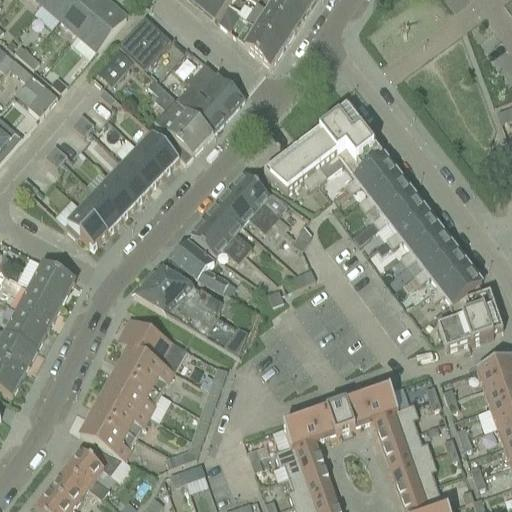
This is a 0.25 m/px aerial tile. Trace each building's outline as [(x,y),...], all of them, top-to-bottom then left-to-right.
[(50,0),(30,0),(42,10),(50,0)] [(82,0),(50,0),(42,10),(61,26),(82,0)] [(107,10),(95,0),(82,0),(61,26),(79,42),(107,10)] [(192,9),(197,0),(182,0),(192,9)] [(201,17),(211,0),(197,0),(192,9),(201,17)] [(212,26),(228,0),(211,0),(201,17),(212,26)] [(305,21),(279,0),(276,0),(269,11),(266,16),(293,39),(305,21)] [(316,3),(311,0),(279,0),(305,21),(316,3)] [(293,39),(266,16),(256,9),(244,27),(247,29),(255,34),(281,57),(293,39)] [(125,26),(107,10),(79,42),(97,58),(125,26)] [(228,40),(238,23),(227,14),(216,30),(228,40)] [(144,24),(117,53),(143,78),(170,49),(144,24)] [(255,34),(247,29),(236,47),(269,75),(281,57),(255,34)] [(13,60),(24,69),(29,62),(19,53),(13,60)] [(120,57),(98,81),(111,92),(133,69),(120,57)] [(38,70),(29,62),(24,69),(32,76),(38,70)] [(204,71),(187,90),(190,93),(226,126),(244,106),(216,81),(204,71)] [(15,81),(25,89),(31,83),(21,75),(15,81)] [(56,105),(31,83),(25,89),(23,92),(36,103),(27,113),(39,124),(56,105)] [(60,100),(66,94),(56,85),(50,92),(60,100)] [(158,104),(164,97),(153,87),(148,93),(158,104)] [(190,93),(176,108),(212,142),(226,126),(190,93)] [(115,107),(103,96),(98,102),(110,112),(115,107)] [(161,146),(159,148),(185,172),(199,156),(212,142),(174,107),(154,128),(167,140),(161,147),(161,146)] [(342,152),(360,138),(364,135),(348,114),(324,133),(325,135),(320,139),(318,137),(317,138),(336,163),(345,156),(342,152)] [(511,125),(508,115),(495,120),(500,130),(511,125)] [(81,122),(76,127),(88,138),(93,132),(81,122)] [(0,169),(21,145),(0,127),(0,169)] [(88,138),(76,127),(71,133),(83,144),(88,138)] [(317,138),(292,158),(318,192),(343,172),(336,163),(317,138)] [(343,172),(353,186),(383,163),(366,142),(365,144),(360,138),(342,152),(345,156),(336,163),(343,172)] [(152,141),(137,157),(164,182),(178,167),(152,141)] [(54,153),(49,158),(61,169),(66,163),(54,153)] [(164,182),(137,157),(123,171),(150,197),(164,182)] [(61,169),(49,158),(44,164),(56,175),(61,169)] [(318,192),(292,158),(263,180),(286,201),(302,188),(310,198),(318,192)] [(367,204),(397,181),(383,163),(353,186),(344,193),(345,196),(350,201),(360,194),(367,204)] [(150,197),(123,171),(109,186),(136,211),(150,197)] [(244,181),(231,197),(271,232),(277,225),(261,211),(269,203),(244,181)] [(397,181),(367,204),(358,211),(364,220),(374,212),(381,222),(410,200),(397,181)] [(20,192),(31,204),(37,197),(25,186),(20,192)] [(136,211),(109,186),(95,201),(121,226),(136,211)] [(271,232),(231,197),(217,212),(241,234),(248,226),(264,241),(271,232)] [(410,200),(381,222),(372,229),(378,238),(387,230),(395,240),(424,218),(410,200)] [(121,226),(95,201),(81,216),(107,241),(121,226)] [(241,234),(217,212),(204,227),(244,263),(251,256),(235,241),(241,234)] [(107,241),(81,216),(63,234),(77,247),(78,246),(77,245),(79,243),(92,256),(107,241)] [(409,258),(438,236),(424,218),(395,240),(385,247),(392,256),(401,248),(409,258)] [(244,263),(204,227),(190,243),(214,264),(221,256),(238,271),(244,263)] [(303,233),(291,252),(301,258),(310,243),(303,233)] [(423,276),(452,254),(438,236),(409,258),(399,265),(406,274),(415,266),(423,276)] [(234,293),(206,277),(213,269),(185,248),(169,265),(193,285),(228,304),(234,293)] [(437,294),(466,272),(452,254),(423,276),(413,284),(420,292),(429,285),(437,294)] [(42,271),(29,295),(61,312),(73,289),(42,271)] [(450,312),(477,293),(480,291),(466,272),(437,294),(427,302),(433,310),(443,303),(450,312)] [(219,311),(158,276),(132,303),(239,364),(245,347),(210,326),(219,311)] [(310,277),(298,282),(302,292),(314,287),(310,277)] [(302,292),(298,282),(286,287),(291,297),(302,292)] [(480,291),(477,293),(450,312),(448,313),(450,320),(468,314),(474,334),(479,333),(484,346),(493,343),(492,341),(502,338),(500,333),(489,300),(488,301),(480,291)] [(48,335),(61,312),(29,295),(16,318),(48,335)] [(267,301),(271,314),(283,310),(278,297),(267,301)] [(445,357),(470,349),(470,351),(484,346),(479,333),(474,334),(468,314),(450,320),(453,327),(437,333),(445,357)] [(36,358),(48,335),(16,318),(4,340),(36,358)] [(129,456),(185,357),(129,326),(121,342),(124,344),(120,351),(127,356),(78,444),(98,454),(97,456),(96,458),(119,469),(120,467),(123,468),(129,456)] [(0,367),(24,381),(36,358),(4,340),(0,338),(0,367)] [(511,365),(511,364),(475,377),(476,378),(483,397),(511,386),(511,366),(511,365)] [(0,398),(11,404),(24,381),(0,367),(0,398)] [(216,374),(212,387),(221,390),(225,378),(216,374)] [(511,386),(483,397),(490,416),(511,408),(511,386)] [(217,403),(221,390),(212,387),(207,399),(217,403)] [(428,407),(437,404),(433,394),(425,397),(428,407)] [(443,399),(446,410),(455,407),(451,396),(443,399)] [(357,433),(359,432),(372,428),(372,427),(397,418),(397,417),(390,397),(388,398),(351,411),(350,412),(357,433)] [(212,415),(217,403),(207,399),(203,412),(212,415)] [(428,407),(432,417),(440,414),(437,404),(428,407)] [(446,410),(450,420),(458,417),(455,407),(446,410)] [(511,408),(490,416),(497,435),(511,429),(511,408)] [(330,446),(352,439),(360,436),(359,432),(357,433),(350,412),(351,411),(351,410),(321,420),(321,422),(322,422),(329,443),(330,446)] [(208,428),(212,415),(203,412),(198,424),(208,428)] [(372,430),(375,437),(375,436),(381,453),(417,440),(413,428),(418,426),(413,412),(397,417),(397,418),(372,427),(372,428),(373,430),(372,430)] [(316,448),(329,443),(322,422),(321,422),(284,435),(284,434),(282,435),(289,455),(290,455),(315,446),(316,448)] [(204,440),(208,428),(198,424),(194,437),(204,440)] [(511,429),(497,435),(503,455),(511,451),(511,429)] [(456,438),(460,448),(468,445),(464,435),(456,438)] [(200,453),(204,440),(194,437),(189,449),(200,453)] [(390,479),(431,465),(427,451),(421,453),(417,440),(381,453),(387,469),(386,470),(388,476),(389,476),(390,479)] [(460,448),(463,458),(472,455),(468,445),(460,448)] [(290,455),(289,455),(273,461),(278,475),(283,473),(288,485),(324,473),(319,456),(317,450),(316,450),(316,448),(315,446),(290,455)] [(446,459),(455,456),(451,446),(443,449),(446,459)] [(195,465),(200,453),(189,449),(186,457),(195,465)] [(511,451),(503,455),(510,474),(511,473),(511,451)] [(250,469),(258,467),(255,456),(246,459),(250,469)] [(455,456),(446,459),(450,469),(458,466),(455,456)] [(195,465),(186,457),(174,462),(178,472),(195,465)] [(103,477),(109,482),(119,469),(96,458),(89,466),(80,458),(64,478),(87,496),(87,495),(101,507),(108,497),(95,487),(103,477)] [(178,472),(174,462),(163,466),(167,476),(178,472)] [(399,505),(435,492),(431,480),(436,478),(431,465),(390,479),(391,482),(390,482),(393,489),(394,488),(399,505)] [(258,467),(250,469),(253,480),(262,477),(258,467)] [(324,473),(288,485),(292,498),(287,500),(291,511),(295,511),(333,499),(332,496),(333,495),(331,489),(330,489),(324,473)] [(470,476),(473,487),(482,484),(478,473),(470,476)] [(193,474),(181,478),(185,489),(197,485),(193,474)] [(74,511),(87,496),(64,478),(49,497),(67,511),(74,511)] [(185,489),(181,478),(168,483),(173,494),(185,489)] [(473,487),(477,497),(485,494),(482,484),(473,487)] [(447,511),(445,503),(440,505),(435,492),(399,505),(401,511),(447,511)] [(67,511),(49,497),(37,511),(67,511)] [(473,508),(470,498),(461,501),(465,511),(472,509),(473,508)] [(333,499),(295,511),(338,511),(337,508),(338,508),(335,502),(334,502),(333,499)]
